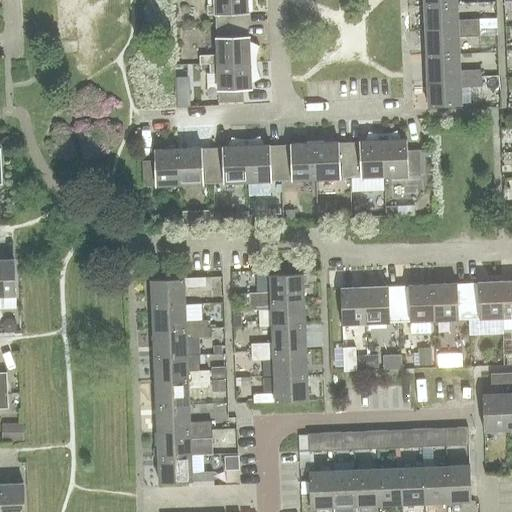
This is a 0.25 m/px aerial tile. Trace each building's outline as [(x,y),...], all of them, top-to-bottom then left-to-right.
[(246,0),(214,0),(214,5),(207,6),(207,14),(215,14),(215,26),(242,25),(242,14),(247,13),(246,0)] [(424,5),(425,31),(479,28),(478,19),(457,20),(456,4),(424,5)] [(496,19),(478,19),(479,28),(497,28),(496,19)] [(199,65),(208,65),(256,62),(256,60),(256,57),(257,54),(257,51),(258,49),(259,46),(258,46),(257,47),(250,48),(249,36),(242,36),(242,25),(215,26),(216,56),(199,56),(199,65)] [(426,56),(459,55),(458,37),(479,36),(479,28),(425,31),(426,56)] [(426,56),(427,81),(480,79),(480,70),(460,71),(459,55),(426,56)] [(256,62),(208,65),(209,73),(217,73),(218,103),(244,102),(243,90),(251,89),(251,78),(259,77),(259,79),(261,78),(259,76),(258,73),(257,71),(257,68),(256,65),(256,62)] [(480,79),(427,81),(429,107),(461,105),(460,88),(481,87),(480,79)] [(176,92),(176,108),(190,108),(189,96),(180,97),(180,92),(176,92)] [(384,177),(421,175),(420,150),(407,151),(407,140),(396,140),(396,133),(397,132),(397,131),(394,132),(391,133),(388,134),(385,134),(382,134),(384,177)] [(349,147),(350,178),(384,177),(382,134),(379,134),(377,134),(374,134),(371,133),(368,132),(368,133),(369,134),(370,141),(359,141),(359,147),(349,147)] [(245,140),(246,183),(281,181),(279,150),(270,151),(270,145),(259,145),(259,138),(260,138),(260,136),(257,138),(254,139),(251,140),(248,140),(245,140)] [(211,153),(212,184),(246,183),(245,140),(242,140),(239,140),(236,139),(234,139),(231,138),(231,139),(232,139),(233,147),(222,147),(222,153),(211,153)] [(314,143),(316,180),(350,178),(349,147),(339,148),(339,142),(314,143)] [(279,150),(281,181),(316,180),(314,143),(290,144),(290,150),(279,150)] [(176,149),(178,185),(212,184),(211,153),(202,153),(202,148),(176,149)] [(141,162),(142,187),(178,185),(176,149),(153,151),(153,162),(141,162)] [(398,216),(398,207),(385,207),(386,217),(398,216)] [(285,211),(286,220),(295,220),(294,211),(285,211)] [(210,213),(182,214),(182,226),(183,228),(210,227),(210,225),(210,213)] [(13,261),(0,261),(0,305),(15,305),(13,261)] [(248,296),(248,303),(302,301),(301,275),(267,276),(268,295),(248,296)] [(150,280),(151,306),(184,305),(184,289),(205,288),(204,279),(150,280)] [(511,316),(511,280),(501,281),(502,317),(511,316)] [(501,281),(478,282),(478,286),(466,287),(468,319),(502,317),(501,281)] [(468,319),(466,287),(458,287),(458,283),(432,285),(433,320),(468,319)] [(433,320),(432,285),(409,286),(410,289),(398,290),(399,322),(433,320)] [(399,322),(398,290),(389,290),(389,286),(364,288),(365,323),(399,322)] [(340,289),(342,324),(365,323),(364,288),(340,289)] [(268,312),(269,327),(303,326),(302,301),(248,303),(248,313),(268,312)] [(151,306),(152,332),(206,330),(206,321),(185,322),(184,305),(151,306)] [(233,326),(241,326),(240,314),(232,314),(233,326)] [(16,329),(16,323),(12,319),(7,320),(3,323),(3,329),(7,332),(12,332),(16,329)] [(250,345),(250,353),(304,351),(303,326),(269,327),(269,345),(250,345)] [(153,357),(186,356),(185,339),(206,339),(206,330),(152,332),(153,357)] [(213,346),(214,354),(222,354),(222,346),(213,346)] [(342,372),(355,372),(354,348),(341,349),(342,372)] [(432,348),(418,349),(418,354),(414,354),(414,366),(432,365),(432,348)] [(271,378),(304,377),(304,351),(250,353),(250,361),(270,361),(271,378)] [(461,354),(449,355),(450,368),(462,367),(461,354)] [(401,369),(401,355),(392,355),(392,369),(401,369)] [(153,357),(154,382),(208,380),(208,372),(188,372),(186,356),(153,357)] [(226,378),(225,367),(212,368),(212,379),(226,378)] [(504,384),(504,374),(490,374),(491,385),(504,384)] [(305,402),(304,377),(271,378),(272,394),(251,395),(252,404),(305,402)] [(154,382),(155,407),(188,405),(188,390),(209,389),(208,380),(154,382)] [(212,392),(225,391),(225,380),(212,381),(212,392)] [(506,430),(504,394),(481,395),(483,431),(506,430)] [(155,407),(156,433),(210,431),(210,422),(189,423),(188,405),(155,407)] [(23,440),(23,424),(2,424),(3,441),(23,440)] [(467,445),(467,427),(455,427),(456,445),(467,445)] [(431,428),(420,429),(421,447),(431,446),(431,428)] [(421,447),(420,429),(410,430),(410,448),(421,447)] [(156,433),(157,456),(190,455),(190,448),(190,440),(211,439),(210,431),(156,433)] [(375,449),(374,431),(365,432),(365,450),(375,449)] [(386,431),(374,431),(375,449),(386,449),(386,431)] [(340,433),(329,434),(330,452),(341,452),(340,433)] [(330,452),(329,434),(319,434),(320,452),(330,452)] [(190,455),(157,456),(158,483),(213,482),(212,473),(191,474),(190,455)] [(226,471),(239,471),(238,456),(224,457),(225,471),(226,471)] [(444,466),(446,502),(469,501),(467,465),(444,466)] [(444,466),(422,467),(423,503),(446,502),(444,466)] [(423,503),(422,467),(399,468),(400,504),(423,503)] [(399,468),(376,469),(378,505),(400,504),(399,468)] [(378,505),(376,469),(353,470),(355,506),(378,505)] [(353,470),(330,471),(332,507),(355,506),(353,470)] [(332,507),(330,471),(308,472),(309,508),(332,507)] [(0,485),(0,511),(23,511),(22,484),(0,485)]
